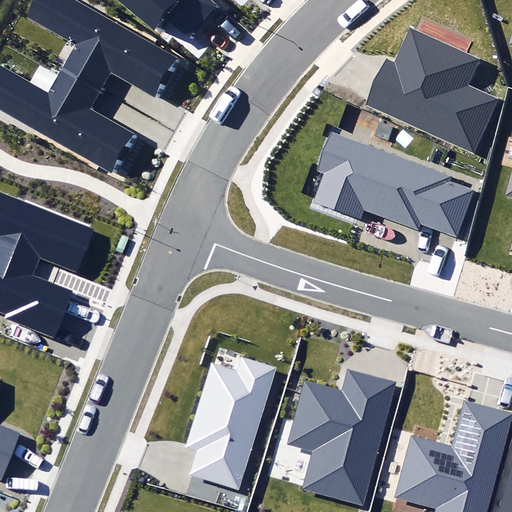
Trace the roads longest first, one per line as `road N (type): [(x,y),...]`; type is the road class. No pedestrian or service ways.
road 1 (residential): [(181,230),(339,286),(511,333)]
road 2 (residential): [(68,511),(181,230)]
road 3 (residential): [(181,230),(240,115),(342,0)]
